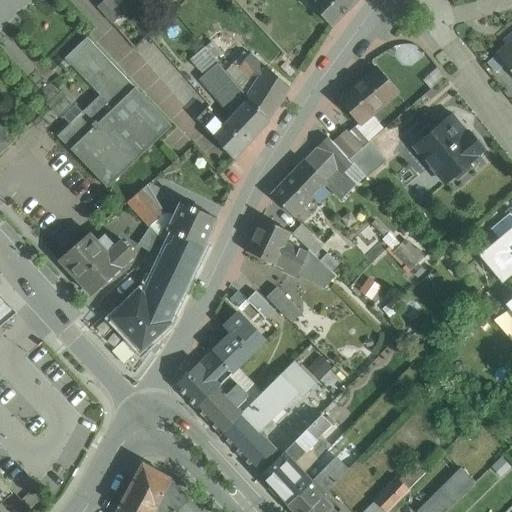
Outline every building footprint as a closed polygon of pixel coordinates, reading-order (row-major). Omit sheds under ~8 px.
[(123,13),(111,0),(104,0),(98,6),(113,22),(123,13)] [(307,0),(331,25),(355,0),(307,0)] [(220,33),(205,47),(215,59),(231,45),(220,33)] [(201,95),(148,35),(135,48),(186,106),(201,95)] [(172,125),(87,37),(65,58),(100,95),(58,136),(107,187),(172,125)] [(511,40),(496,54),(511,72),(511,40)] [(215,59),(205,47),(186,64),(218,99),(236,83),(215,59)] [(265,66),(249,53),(238,67),(255,82),(247,95),(269,120),(290,88),(265,66)] [(397,93),(376,68),(340,99),(360,123),(397,93)] [(233,159),(269,120),(247,95),(236,83),(218,99),(230,115),(223,121),(221,127),(212,136),(233,159)] [(186,106),(186,107),(196,119),(197,118),(207,108),(209,105),(201,95),(186,106)] [(207,108),(197,118),(209,132),(219,122),(207,108)] [(462,137),(446,119),(414,146),(431,167),(437,161),(451,178),(477,156),(484,150),(469,132),(462,137)] [(0,152),(12,141),(0,127),(0,152)] [(347,131),(333,143),(348,159),(349,158),(362,148),(347,131)] [(333,143),(328,137),(317,148),(318,148),(343,172),(344,172),(353,163),(349,158),(348,159),(333,143)] [(362,148),(349,158),(353,163),(366,178),(386,162),(369,142),(362,148)] [(343,172),(318,148),(305,161),(272,195),(293,216),(325,183),(342,199),(357,184),(344,172),(343,172)] [(144,184),(126,201),(149,225),(167,208),(144,184)] [(217,218),(181,201),(167,230),(178,235),(203,248),(217,218)] [(511,215),(510,213),(490,229),(498,238),(479,255),(502,283),(511,274),(511,215)] [(290,233),(261,219),(246,251),(275,265),(285,243),(290,233)] [(324,244),(302,224),(292,234),(314,254),(324,244)] [(89,232),(58,259),(91,295),(136,254),(122,239),(108,252),(89,232)] [(193,270),(203,248),(178,235),(173,246),(168,244),(162,256),(193,270)] [(382,239),(364,256),(371,263),(389,247),(382,239)] [(405,240),(394,252),(411,269),(423,258),(405,240)] [(307,253),(285,243),(275,265),(284,269),(283,271),(296,277),(297,275),(307,253)] [(319,260),(309,250),(307,253),(297,275),(323,288),(334,275),(331,272),(319,260)] [(338,264),(327,253),(319,260),(331,272),(338,264)] [(180,297),(193,270),(162,256),(150,283),(180,297)] [(141,292),(112,318),(141,348),(168,322),(180,297),(150,283),(144,295),(141,292)] [(302,313),(277,287),(266,297),(291,323),(302,313)] [(273,310),(255,291),(247,299),(266,318),(273,310)] [(0,326),(17,311),(0,292),(0,326)] [(266,318),(247,299),(238,308),(257,327),(266,318)] [(238,314),(225,326),(232,333),(245,320),(238,314)] [(265,341),(245,320),(232,333),(213,352),(227,366),(233,372),(236,369),(265,341)] [(227,366),(213,352),(199,365),(176,387),(196,408),(217,387),(218,386),(213,380),(227,366)] [(260,393),(251,403),(256,408),(244,420),(258,431),(297,392),(311,406),(324,393),(293,361),(260,393)] [(260,393),(236,369),(218,386),(217,387),(241,412),(251,403),(260,393)] [(324,393),(311,406),(320,415),(321,414),(342,393),(333,383),(324,393)] [(241,412),(217,387),(196,408),(221,433),(240,414),(241,412)] [(258,431),(244,420),(240,414),(221,433),(255,470),(276,449),(263,435),(261,437),(256,432),(258,431)] [(320,415),(284,452),(294,462),(319,437),(331,424),(321,414),(320,415)] [(335,428),(326,437),(333,444),(342,435),(335,428)] [(319,437),(294,462),(309,478),(313,464),(330,448),(319,437)] [(347,447),(336,457),(348,469),(358,458),(347,447)] [(284,452),(261,476),(288,505),(312,481),(309,478),(294,462),(284,452)] [(336,457),(312,481),(288,505),(294,511),(306,511),(321,497),(348,469),(336,457)] [(170,479),(143,464),(120,506),(131,511),(173,511),(188,498),(170,479)] [(420,464),(402,483),(409,490),(427,471),(420,464)] [(0,476),(0,495),(9,487),(0,476)] [(396,477),(373,500),(375,502),(385,511),(386,511),(409,490),(402,483),(396,477)] [(445,487),(420,511),(446,511),(458,501),(445,487)] [(335,511),(321,497),(306,511),(335,511)] [(201,511),(188,498),(173,511),(201,511)] [(385,511),(375,502),(364,511),(385,511)]
